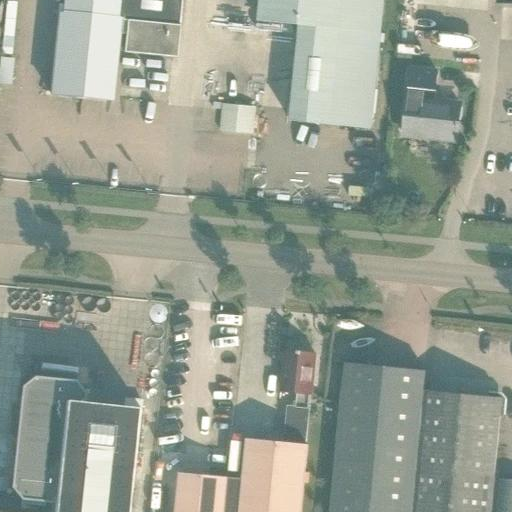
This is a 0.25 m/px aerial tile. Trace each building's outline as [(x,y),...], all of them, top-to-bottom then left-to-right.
[(63,0),(62,13),(58,13),(49,93),(112,100),(117,51),(175,57),(178,24),(180,0),(63,0)] [(259,0),(258,21),(299,25),(290,121),(371,129),(383,0),(259,0)] [(439,70),(413,67),(409,99),(407,99),(403,135),(456,141),(460,104),(432,101),(433,89),(437,90),(439,70)] [(213,130),(247,131),(248,103),(214,102),(213,130)] [(353,147),(366,155),(374,143),(361,134),(353,147)] [(327,200),(349,202),(350,187),(328,185),(327,200)] [(152,340),(157,327),(144,321),(139,335),(152,340)] [(246,439),(242,479),(235,479),(231,511),(300,511),(308,445),(306,445),(311,394),(312,394),(316,355),(284,352),(280,391),(297,393),(295,407),(287,406),(283,443),(246,439)] [(411,511),(422,390),(423,390),(425,371),(345,363),(330,511),(411,511)] [(130,511),(141,409),(82,403),(83,394),(73,382),(32,377),(21,387),(10,488),(20,500),(49,503),(48,511),(130,511)] [(423,390),(422,390),(411,511),(490,511),(501,398),(423,390)] [(231,511),(235,479),(179,473),(175,511),(231,511)]
